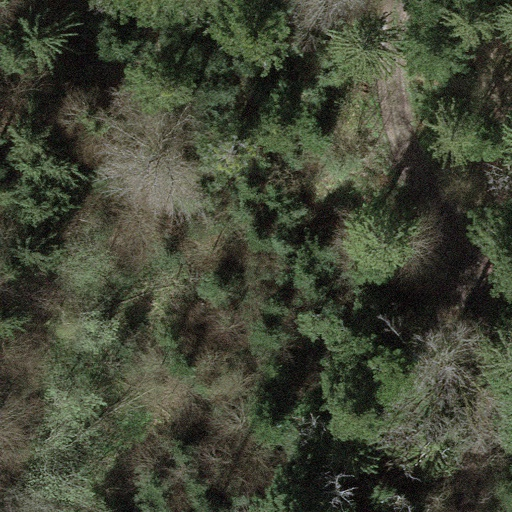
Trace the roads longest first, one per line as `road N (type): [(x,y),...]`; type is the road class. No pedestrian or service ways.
road 1 (track): [(472,511),(489,399),(478,302),(426,200)]
road 2 (track): [(397,0),(385,33),(386,120),(426,200),(511,269)]
